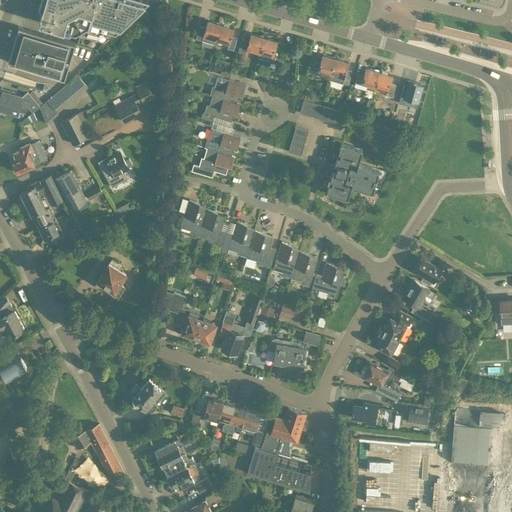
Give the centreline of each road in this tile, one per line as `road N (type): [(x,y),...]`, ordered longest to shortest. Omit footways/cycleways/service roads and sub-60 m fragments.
road 1 (residential): [(64,336),(96,330),(323,407)]
road 2 (residential): [(153,511),(64,336)]
road 3 (residential): [(384,275),(304,218),(238,193)]
road 4 (residential): [(384,275),(437,191),(506,185)]
road 5 (residential): [(0,194),(149,117)]
road 6 (residential): [(323,407),(326,382),(384,275)]
road 7 (secondary): [(236,0),(368,39)]
road 8 (residential): [(64,336),(0,216)]
road 9 (secondary): [(368,39),(485,74)]
